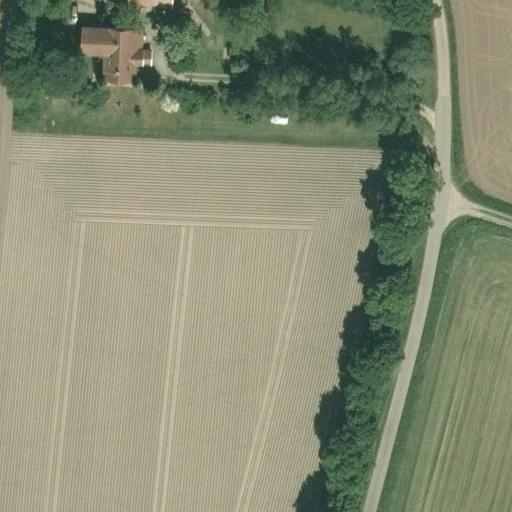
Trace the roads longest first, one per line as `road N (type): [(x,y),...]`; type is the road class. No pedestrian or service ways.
road 1 (residential): [(366,511),(439,198)]
road 2 (residential): [(439,198),(454,132),(439,7),(430,0)]
